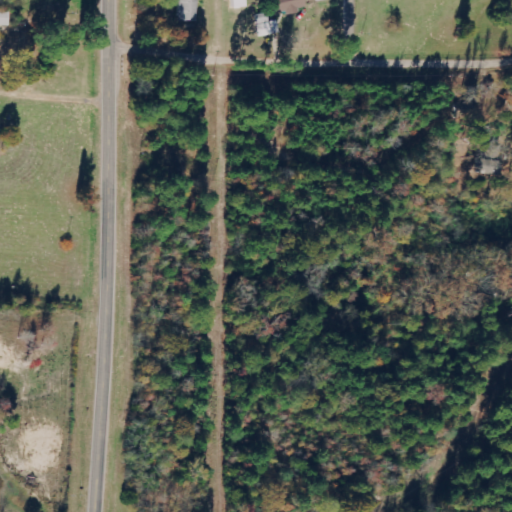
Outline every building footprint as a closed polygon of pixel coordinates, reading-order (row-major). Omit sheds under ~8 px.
[(177,0),(177,21),(197,22),(196,0),(177,0)] [(303,8),(301,0),(271,0),(274,13),(303,8)] [(254,16),(257,37),(279,34),(277,20),(267,22),(266,14),(254,16)] [(502,144),(488,144),(488,158),(501,158),(502,144)] [(500,174),(499,161),(483,161),(483,174),(500,174)]
